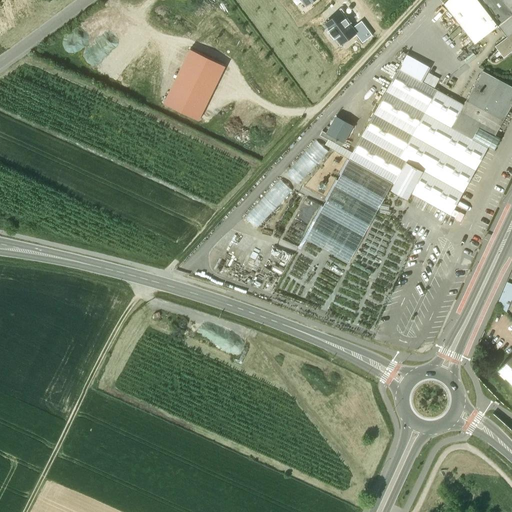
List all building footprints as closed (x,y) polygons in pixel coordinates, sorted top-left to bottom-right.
[(511,0),(446,0),(444,3),(475,43),(498,25),(511,15),(511,0)] [(341,46),(357,35),(352,29),(341,14),(326,25),(341,46)] [(511,15),(498,25),(507,37),(511,33),(511,15)] [(363,43),(373,35),(362,21),(352,29),(357,35),(363,43)] [(511,33),(507,37),(496,46),(504,57),(511,51),(511,33)] [(225,65),(190,49),(164,103),(198,120),(199,119),(225,65)] [(463,105),(398,69),(349,159),(394,183),(391,189),(408,198),(411,193),(451,215),(488,146),(489,145),(500,125),(463,105)] [(511,105),(511,89),(481,73),(463,105),(500,125),(501,125),(511,105)] [(354,125),(336,115),(326,133),(344,142),(354,125)] [(322,131),(320,135),(342,147),(344,142),(326,133),(322,131)] [(320,136),(285,173),(298,185),(333,147),(320,136)] [(349,159),(305,238),(349,262),(393,183),(349,159)] [(280,179),(245,217),(257,228),(292,191),(280,179)] [(219,249),(229,238),(224,233),(214,245),(219,249)] [(508,308),(511,295),(511,282),(505,280),(497,304),(508,308)] [(511,354),(499,368),(511,381),(511,354)]
